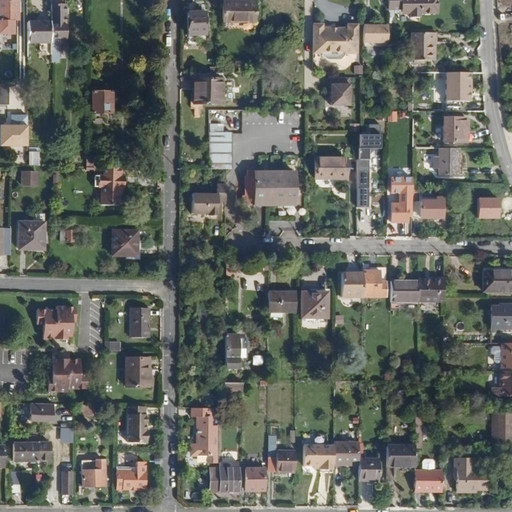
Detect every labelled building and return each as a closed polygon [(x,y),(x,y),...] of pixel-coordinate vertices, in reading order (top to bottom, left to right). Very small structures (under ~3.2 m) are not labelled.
[(17,1),(0,0),(0,20),(17,21),(17,1)] [(65,40),(65,0),(50,0),(50,22),(50,43),(50,62),(59,62),(58,40),(65,40)] [(438,13),(438,0),(388,0),(388,11),(402,11),(402,8),(411,9),(410,14),(410,17),(421,18),(421,13),(438,13)] [(224,2),(223,22),(254,23),(255,3),(224,2)] [(188,13),(188,36),(205,36),(205,13),(188,13)] [(50,43),(50,22),(26,22),(27,32),(27,43),(50,43)] [(352,55),(353,26),(347,26),(346,29),(321,29),(322,25),(313,25),(313,54),(321,54),(321,56),(325,61),(339,62),(344,57),(344,55),(352,55)] [(388,44),(388,33),(388,27),(363,26),(363,43),(388,44)] [(27,43),(27,32),(16,32),(16,57),(27,57),(27,43)] [(431,62),(431,44),(435,44),(436,34),(411,34),(411,48),(413,48),(413,61),(423,61),(431,62)] [(353,66),(353,74),(362,75),(362,66),(353,66)] [(475,92),(475,74),(456,74),(456,92),(475,92)] [(349,106),(350,86),(349,85),(349,78),(333,78),(332,85),(331,85),(331,106),(349,106)] [(193,81),(193,105),(222,105),(222,81),(193,81)] [(112,93),(92,93),(93,113),(112,114),(112,93)] [(395,112),(386,112),(387,123),(395,123),(395,112)] [(442,119),(442,143),(466,143),(466,119),(442,119)] [(233,170),(233,133),(212,133),(211,170),(226,170),(233,170)] [(379,149),(379,135),(362,135),(356,135),(356,160),(368,161),(368,155),(374,149),(379,149)] [(457,177),(457,150),(438,150),(438,158),(433,158),(433,169),(438,170),(438,177),(457,177)] [(29,152),(29,165),(38,165),(39,152),(29,152)] [(314,156),(314,179),(345,180),(346,155),(314,156)] [(98,166),(98,157),(87,156),(87,166),(98,166)] [(120,177),(121,169),(105,168),(104,176),(120,177)] [(368,189),(368,172),(356,172),(356,189),(368,189)] [(22,173),(21,185),(36,186),(36,173),(22,173)] [(294,206),(294,173),(253,173),(253,178),(246,178),(245,196),(245,204),(254,204),(254,205),(294,206)] [(118,207),(118,189),(124,190),(124,177),(120,177),(104,176),(102,176),(101,206),(118,207)] [(216,208),(216,203),(218,203),(226,203),(226,186),(218,186),(218,196),(193,195),(193,215),(208,215),(208,217),(218,217),(218,208),(216,208)] [(441,219),(441,199),(422,199),(422,200),(419,200),(419,203),(417,203),(417,187),(411,187),(411,189),(411,218),(411,219),(441,219)] [(411,218),(411,189),(403,189),(401,189),(401,196),(396,197),(396,205),(391,205),(391,223),(406,223),(406,218),(411,218)] [(20,223),(18,250),(43,251),(44,224),(20,223)] [(75,232),(61,232),(60,242),(74,243),(75,232)] [(112,232),(111,256),(137,257),(137,232),(112,232)] [(268,271),(268,256),(258,256),(256,258),(256,271),(268,271)] [(238,276),(238,265),(226,265),(226,276),(238,276)] [(384,298),(384,283),(379,282),(379,272),(362,271),(362,275),(362,298),(384,298)] [(511,272),(482,272),(482,293),(511,293),(511,272)] [(362,298),(362,275),(341,274),(341,298),(362,299),(362,298)] [(443,298),(443,280),(418,280),(418,282),(418,302),(443,303),(443,298)] [(418,302),(418,282),(390,282),(390,304),(418,304),(418,302)] [(295,314),(295,293),(268,292),(268,313),(295,314)] [(301,293),(301,318),(326,318),(326,293),(301,293)] [(490,307),(490,330),(511,329),(511,305),(498,306),(498,307),(490,307)] [(43,326),(42,339),(67,340),(67,337),(71,337),(71,323),(75,323),(76,309),(55,308),(55,311),(37,311),(36,325),(43,326)] [(130,310),(130,338),(149,339),(149,310),(130,310)] [(334,323),(342,324),(343,315),(335,314),(334,323)] [(452,344),(452,334),(443,333),(442,344),(452,344)] [(239,370),(239,335),(225,335),(225,371),(239,370)] [(109,341),(109,352),(119,352),(119,341),(109,341)] [(511,344),(501,344),(500,348),(493,348),(491,349),(490,353),(492,355),(493,355),(493,362),(495,364),(500,364),(500,372),(511,372),(511,344)] [(246,354),(246,369),(264,369),(264,354),(246,354)] [(47,379),(47,393),(66,393),(66,390),(86,391),(86,376),(80,376),(80,361),(55,360),(55,363),(51,363),(51,379),(47,379)] [(125,360),(125,388),(149,389),(148,360),(125,360)] [(511,397),(511,372),(500,372),(499,372),(499,389),(490,388),(491,397),(511,397)] [(242,393),(242,384),(224,384),(224,393),(242,393)] [(53,422),(53,404),(31,404),(30,421),(53,422)] [(82,407),(81,416),(93,417),(94,406),(82,407)] [(143,430),(144,424),(146,425),(146,415),(144,415),(144,407),(128,406),(127,442),(145,443),(146,430),(143,430)] [(217,465),(217,427),(211,427),(211,410),(191,409),(191,418),(196,418),(196,445),(194,446),(193,446),(192,447),(191,449),(190,452),(190,453),(191,454),(192,455),(193,456),(194,457),(197,457),(207,458),(208,465),(217,465)] [(510,445),(510,427),(511,426),(511,414),(492,415),(492,445),(510,445)] [(59,442),(72,442),(72,427),(58,428),(59,442)] [(13,444),(13,463),(50,462),(50,444),(35,444),(35,438),(25,438),(25,444),(13,444)] [(294,474),(294,452),(290,452),(276,451),(276,438),(267,438),(267,473),(275,473),(275,474),(294,474)] [(358,460),(358,443),(333,443),(333,446),(333,466),(358,466),(358,460)] [(333,466),(333,446),(303,446),(303,466),(313,466),(319,466),(319,470),(333,470),(333,466)] [(414,468),(414,446),(386,446),(386,467),(414,468)] [(456,476),(455,493),(475,494),(475,491),(486,491),(487,473),(474,473),(474,460),(454,459),(453,476),(456,476)] [(377,482),(377,460),(358,460),(358,466),(358,482),(377,482)] [(441,490),(441,471),(434,471),(434,463),(432,460),(424,460),(422,463),(421,471),(414,471),(413,493),(429,493),(429,490),(441,490)] [(82,462),(83,488),(105,487),(104,462),(82,462)] [(145,491),(145,464),(136,464),(136,470),(116,470),(116,490),(145,491)] [(237,493),(237,469),(219,469),(210,470),(210,493),(237,493)] [(245,469),(245,492),(263,492),(263,469),(245,469)] [(18,493),(18,471),(9,471),(10,493),(18,493)] [(72,495),(73,474),(63,474),(62,495),(72,495)]
